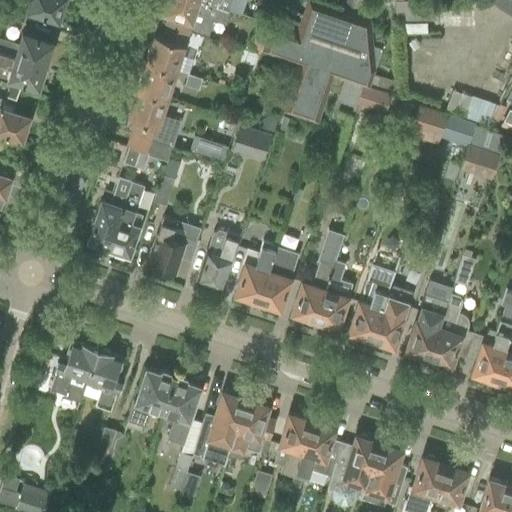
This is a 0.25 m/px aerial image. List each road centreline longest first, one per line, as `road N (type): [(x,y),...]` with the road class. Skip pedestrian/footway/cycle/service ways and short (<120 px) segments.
road 1 (tertiary): [(511,433),(31,274)]
road 2 (residential): [(31,274),(115,0)]
